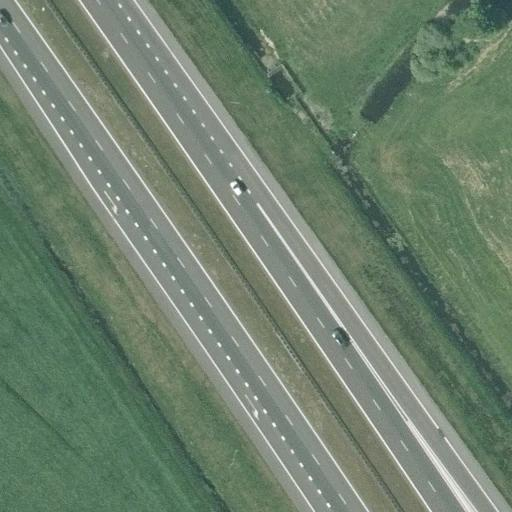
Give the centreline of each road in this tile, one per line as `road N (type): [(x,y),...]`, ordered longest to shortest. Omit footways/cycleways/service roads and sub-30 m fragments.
road 1 (motorway): [(0,10),(347,511)]
road 2 (motorway): [(482,511),(244,212)]
road 3 (motorway): [(443,511),(244,212)]
road 4 (motorway): [(244,212),(95,0)]
